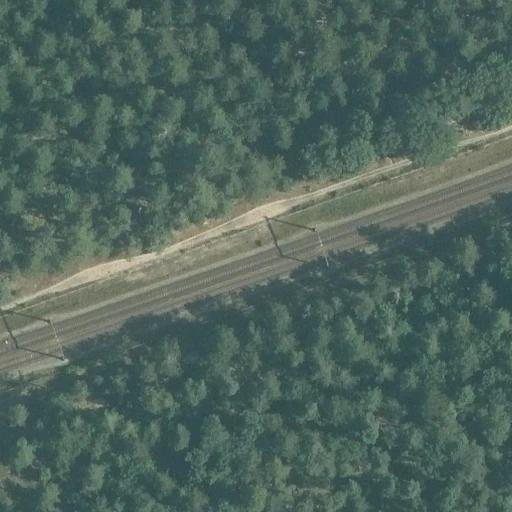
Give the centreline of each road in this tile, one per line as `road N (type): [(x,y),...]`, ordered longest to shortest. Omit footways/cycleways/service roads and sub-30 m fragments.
road 1 (track): [(0,308),(511,127)]
road 2 (track): [(0,407),(511,229)]
